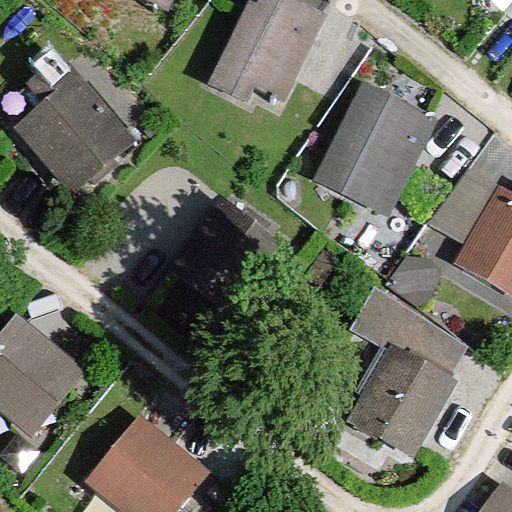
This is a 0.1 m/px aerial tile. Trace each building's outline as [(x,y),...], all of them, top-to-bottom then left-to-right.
[(121,0),(163,15),(168,0),(121,0)] [(271,0),(242,0),(208,82),(284,114),(323,22),(271,0)] [(511,0),(484,0),(511,24),(511,22),(511,0)] [(74,78),(6,136),(67,208),(136,151),(74,78)] [(351,100),(301,197),(371,233),(421,135),(351,100)] [(465,237),(496,177),(465,162),(435,221),(465,237)] [(511,212),(496,202),(455,272),(511,305),(511,212)] [(12,326),(0,340),(0,424),(31,450),(84,385),(12,326)] [(387,346),(344,423),(412,462),(456,384),(387,346)] [(138,426),(87,493),(112,511),(187,511),(210,482),(138,426)] [(511,511),(487,495),(475,511),(511,511)]
